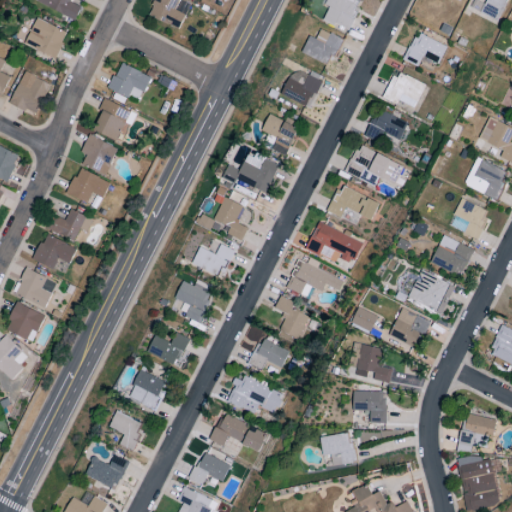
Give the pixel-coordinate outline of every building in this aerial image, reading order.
[(30,0),(30,1),(75,20),(80,7),(69,2),(70,0),(30,0)] [(178,30),(190,4),(180,0),(154,0),(147,16),(178,30)] [(323,20),(347,31),(360,1),(357,0),(326,0),(324,5),(328,7),(323,20)] [(485,0),(479,13),(497,21),(506,0),(485,0)] [(66,32),(35,19),(24,46),(55,59),(66,32)] [(340,40),(320,29),(315,39),(309,36),(300,52),(327,66),(340,40)] [(445,47),(416,33),(403,61),(417,68),(422,57),(437,64),(445,47)] [(0,72),(0,71),(5,61),(0,58),(0,97),(0,98),(9,77),(0,72)] [(138,102),(150,76),(119,63),(108,89),(138,102)] [(308,107),(319,80),(292,69),(281,97),(308,107)] [(49,83),(22,72),(9,104),(36,115),(49,83)] [(413,110),(424,84),(394,72),(383,98),(413,110)] [(116,141),(127,117),(132,120),(135,113),(103,99),(97,111),(101,112),(93,131),(116,141)] [(379,144),(383,134),(399,141),(407,123),(377,110),(364,137),(379,144)] [(260,131),(275,138),(270,150),(285,156),(298,128),(268,115),(260,131)] [(478,139),(502,151),(498,158),(511,164),(511,143),(509,142),(511,134),(511,128),(488,117),(478,139)] [(85,154),(81,166),(105,175),(116,147),(87,136),(81,153),(85,154)] [(344,173),(373,186),(377,177),(394,185),(402,165),(357,145),(344,173)] [(0,179),(7,182),(18,154),(0,147),(0,179)] [(239,171),(228,166),(221,179),(233,184),(235,180),(265,194),(278,166),(248,152),(239,171)] [(463,185),(494,200),(507,173),(476,158),(463,185)] [(109,182),(78,169),(66,195),(86,203),(90,194),(102,198),(109,182)] [(379,203),(338,186),(327,213),(340,218),(344,209),(372,221),(379,203)] [(246,227),(235,222),(242,206),(223,198),(213,220),(230,227),(226,235),(240,241),(246,227)] [(64,220),(52,215),(46,229),(73,242),(79,230),(85,233),(91,219),(69,210),(64,220)] [(211,224),(203,222),(202,227),(226,235),(228,227),(212,221),(211,224)] [(334,263),(337,257),(352,264),(361,243),(317,223),(305,250),(334,263)] [(57,259),(68,264),(75,248),(44,235),(33,261),(52,270),(57,259)] [(472,249),(441,236),(430,265),(461,277),(472,249)] [(215,255),(198,247),(191,265),(217,277),(221,267),(226,269),(233,251),(219,245),(215,255)] [(285,288),(305,297),(309,287),(321,292),(324,286),(338,292),(342,281),(315,270),(318,262),(308,258),(306,264),(297,260),(285,288)] [(14,295),(45,308),(55,282),(24,269),(14,295)] [(454,288),(423,271),(417,282),(415,281),(406,297),(440,315),(454,288)] [(197,323),(213,288),(196,280),(193,287),(182,282),(173,300),(188,307),(184,317),(197,323)] [(291,309),(294,303),(280,296),(274,309),(285,314),(277,331),(296,340),(307,317),(291,309)] [(31,342),(34,334),(36,334),(44,315),(15,304),(4,331),(31,342)] [(350,324),(370,332),(376,316),(357,308),(350,324)] [(430,323),(401,308),(388,334),(416,349),(430,323)] [(511,365),(511,344),(509,343),(511,338),(511,331),(501,326),(487,354),(511,365)] [(188,340),(175,333),(170,344),(154,336),(146,353),(176,367),(188,340)] [(0,341),(0,371),(10,381),(22,369),(18,365),(26,357),(5,336),(0,341)] [(287,350),(259,339),(249,365),(261,369),(264,362),(280,368),(287,350)] [(388,384),(391,368),(378,366),(380,349),(356,344),(350,375),(370,378),(369,380),(388,384)] [(164,382),(140,371),(127,398),(154,411),(162,396),(159,394),(164,382)] [(225,402),(252,415),(256,406),(273,414),(282,396),(237,375),(225,402)] [(384,424),(385,392),(352,392),(352,411),(369,411),(369,424),(384,424)] [(143,424),(115,412),(108,428),(123,434),(118,446),(132,451),(143,424)] [(239,442),(247,425),(222,414),(209,441),(222,447),(227,436),(239,442)] [(494,420),(463,414),(457,451),(470,454),(471,446),(489,449),(494,420)] [(257,452),(265,435),(248,427),(240,444),(257,452)] [(348,435),(320,436),(321,457),(339,456),(340,464),(355,463),(354,443),(348,443),(348,435)] [(229,466),(201,453),(189,480),(201,486),(206,475),(221,482),(229,466)] [(491,459),(481,461),(480,455),(457,459),(465,511),(498,506),(491,459)] [(115,490),(127,462),(113,456),(109,465),(92,458),(83,476),(115,490)] [(411,511),(406,500),(388,508),(380,491),(372,495),(368,485),(349,493),(355,508),(346,511),(411,511)] [(177,511),(215,511),(219,504),(182,487),(176,501),(182,503),(177,511)] [(99,511),(103,502),(92,497),(88,506),(70,498),(64,511),(99,511)]
